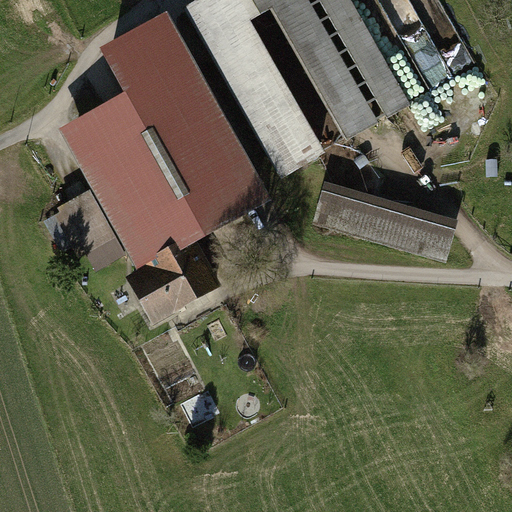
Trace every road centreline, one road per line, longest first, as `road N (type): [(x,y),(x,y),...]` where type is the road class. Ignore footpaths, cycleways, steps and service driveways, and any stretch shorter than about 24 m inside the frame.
road 1 (track): [(0,140),(46,119),(88,83),(106,38),(159,0)]
road 2 (unknown): [(511,289),(462,266),(394,164)]
